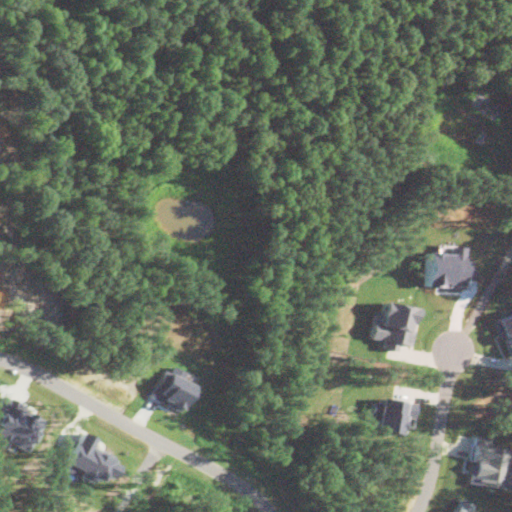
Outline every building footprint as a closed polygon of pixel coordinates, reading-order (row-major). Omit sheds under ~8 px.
[(423,250),(423,282),(445,283),(445,286),(460,287),(461,274),(467,274),(468,260),(461,259),(462,244),(434,243),(434,250),(423,250)] [(413,305),(380,299),(378,310),(371,309),(366,336),(391,340),(391,341),(409,344),(412,329),(409,328),(413,305)] [(511,310),(492,318),(507,355),(511,353),(511,310)] [(165,373),(159,370),(146,394),(159,400),(160,398),(177,407),(189,383),(178,378),(182,371),(169,364),(165,373)] [(42,415),(0,395),(0,445),(2,446),(6,438),(27,448),(42,415)] [(412,416),(415,401),(377,396),(372,427),(403,432),(406,416),(412,416)] [(62,469),(88,480),(90,476),(98,480),(101,473),(109,477),(115,463),(108,460),(110,453),(90,444),(93,436),(78,430),(62,469)] [(473,434),(465,482),(510,489),(511,475),(511,447),(487,444),(488,436),(473,434)] [(471,511),(467,510),(471,503),(456,496),(448,511),(471,511)]
